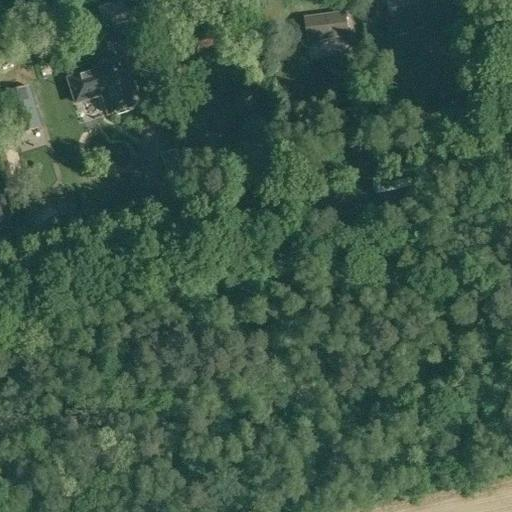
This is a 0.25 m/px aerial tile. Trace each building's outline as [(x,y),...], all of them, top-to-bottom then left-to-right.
[(359,0),(361,8),(375,6),(374,0),(359,0)] [(415,0),(384,0),(388,23),(419,19),(415,0)] [(99,11),(106,39),(141,28),(133,1),(99,11)] [(305,18),(308,42),(347,37),(344,13),(305,18)] [(218,51),(224,69),(239,64),(232,40),(213,30),(190,38),(194,53),(212,48),(218,51)] [(9,52),(0,54),(0,62),(2,69),(14,66),(9,52)] [(102,96),(108,115),(139,106),(124,60),(94,70),(95,73),(68,81),(75,104),(102,96)] [(161,155),(170,186),(183,183),(174,152),(161,155)] [(0,233),(9,230),(4,211),(0,212),(0,233)]
